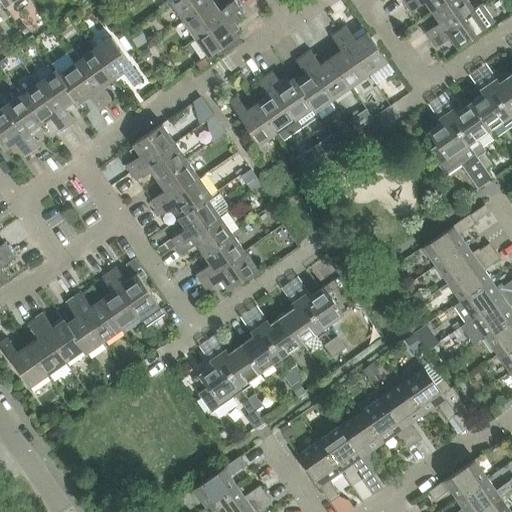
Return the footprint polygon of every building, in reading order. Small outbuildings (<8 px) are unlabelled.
[(183,20),(211,0),(174,0),(171,3),(183,20)] [(195,38),(239,8),(234,0),(220,10),(212,0),(211,0),(183,20),(195,38)] [(432,12),(449,0),(410,0),(405,4),(411,11),(425,2),(432,12)] [(430,39),(474,9),(467,0),(449,0),(432,12),(439,22),(425,32),(430,39)] [(449,37),(457,48),(494,22),(482,4),(474,9),(430,39),(435,47),(449,37)] [(239,28),(235,22),(244,16),(239,8),(195,38),(208,57),(238,36),(234,32),(239,28)] [(338,31),(368,74),(387,61),(366,32),(356,39),(346,25),(338,31)] [(139,29),(129,36),(137,48),(147,40),(139,29)] [(351,86),(368,74),(338,31),(331,36),(340,49),(330,57),(351,86)] [(93,49),(113,79),(123,72),(133,86),(141,80),(111,36),(93,49)] [(147,47),(139,53),(144,59),(152,54),(147,47)] [(103,86),(113,79),(93,49),(75,62),(105,105),(113,100),(103,86)] [(351,86),(330,57),(320,64),(310,50),(303,55),(333,98),(351,86)] [(315,111),(333,98),(303,55),(295,60),(305,74),(296,81),(293,77),(292,78),(315,111)] [(98,110),(105,105),(75,62),(58,73),(55,69),(54,70),(78,104),(88,96),(98,110)] [(162,87),(173,79),(165,68),(154,76),(162,87)] [(77,104),(78,104),(54,70),(37,82),(67,126),(75,120),(65,107),(74,100),(77,104)] [(272,71),(264,76),(301,128),(318,115),(315,111),(292,78),(282,85),(272,71)] [(511,75),(511,73),(499,82),(496,78),(487,84),(511,119),(511,75)] [(301,128),(264,76),(257,81),(267,95),(256,102),(277,132),(283,140),(301,128)] [(59,131),(67,126),(37,82),(20,94),(19,95),(39,125),(50,117),(59,131)] [(504,125),(511,119),(487,84),(479,90),(482,94),(469,102),(489,131),(502,122),(504,125)] [(19,95),(20,94),(14,85),(0,94),(0,103),(2,106),(1,107),(31,151),(39,145),(29,131),(39,125),(19,95)] [(277,132),(256,102),(246,109),(237,95),(228,101),(259,144),(277,132)] [(199,98),(196,100),(193,102),(206,120),(213,115),(201,97),(199,98)] [(477,139),(489,131),(469,102),(457,111),(455,107),(446,113),(486,168),(492,164),(484,152),(486,151),(477,139)] [(24,156),(31,151),(1,107),(0,107),(0,143),(4,149),(14,142),(24,156)] [(492,178),(486,168),(446,113),(438,119),(440,123),(428,131),(437,145),(428,151),(446,176),(461,165),(478,188),(485,183),(492,178)] [(131,172),(174,142),(174,141),(180,137),(168,119),(162,124),(161,124),(132,144),(139,155),(125,165),(131,172)] [(156,180),(186,159),(174,142),(131,172),(136,180),(149,170),(156,180)] [(314,150),(319,156),(319,157),(328,150),(327,150),(323,144),(314,150)] [(305,152),(296,158),(302,167),(303,168),(312,162),(311,161),(305,152)] [(155,207),(199,177),(186,159),(156,180),(164,191),(150,200),(155,207)] [(241,174),(249,168),(245,161),(236,167),(241,174)] [(177,218),(211,195),(199,177),(155,207),(161,215),(174,206),(181,215),(177,217),(177,218)] [(176,246),(219,215),(208,199),(212,196),(211,195),(177,218),(185,229),(171,238),(176,246)] [(475,223),(469,214),(459,221),(465,230),(475,223)] [(202,254),(232,233),(219,215),(176,246),(181,253),(195,244),(202,254)] [(436,265),(466,244),(453,225),(422,246),(436,265)] [(200,281),(244,251),(232,233),(202,254),(209,264),(195,274),(200,281)] [(0,256),(9,250),(4,242),(0,245),(0,256)] [(479,261),(484,257),(494,251),(489,243),(473,254),(466,244),(436,265),(448,283),(479,261)] [(0,256),(0,283),(8,278),(0,267),(14,258),(9,250),(0,256)] [(244,251),(200,281),(206,289),(219,279),(227,290),(257,269),(244,251)] [(500,258),(494,251),(484,257),(490,265),(500,258)] [(131,272),(139,266),(135,260),(127,266),(131,272)] [(448,283),(460,300),(491,279),(479,261),(448,283)] [(164,312),(157,303),(137,273),(126,281),(116,267),(108,272),(139,316),(140,315),(147,324),(164,312)] [(121,328),(139,316),(108,272),(101,277),(111,291),(100,298),(121,328)] [(472,318),(511,290),(511,279),(498,289),(491,279),(460,300),(472,318)] [(300,297),(324,333),(333,327),(330,323),(343,314),(324,286),(311,295),(308,291),(300,297)] [(511,290),(472,318),(462,325),(474,343),(485,336),(511,316),(511,309),(509,304),(511,302),(511,290)] [(419,291),(411,296),(416,305),(424,299),(419,291)] [(121,328),(100,298),(90,306),(80,292),(73,297),(103,340),(121,328)] [(86,353),(103,340),(73,297),(66,302),(75,316),(66,322),(64,318),(62,319),(86,353)] [(316,339),(324,333),(300,297),(291,303),(294,307),(281,315),(301,343),(313,335),(316,339)] [(86,353),(62,319),(52,326),(42,313),(35,318),(65,361),(82,350),(85,353),(86,353)] [(289,352),(301,343),(281,315),(269,324),(267,320),(258,326),(283,361),(292,355),(289,352)] [(511,342),(511,316),(485,336),(497,353),(511,342)] [(47,374),(65,361),(35,318),(28,323),(37,337),(27,344),(47,374)] [(274,367),(283,361),(258,326),(250,332),(252,336),(240,344),(260,372),(272,364),(274,367)] [(432,334),(421,341),(427,349),(437,342),(432,334)] [(414,335),(406,341),(413,352),(422,346),(414,335)] [(330,341),(338,352),(344,348),(336,336),(330,341)] [(47,374),(27,344),(16,351),(6,338),(0,342),(0,345),(29,387),(47,374)] [(332,357),(338,352),(330,341),(324,345),(332,357)] [(511,369),(511,342),(497,353),(509,371),(511,369)] [(248,381),(260,372),(240,344),(228,352),(225,349),(217,355),(242,390),(250,384),(248,381)] [(150,354),(147,349),(139,354),(143,359),(150,354)] [(233,396),(242,390),(217,355),(208,361),(211,365),(198,373),(218,401),(230,392),(233,396)] [(441,355),(434,360),(439,367),(446,363),(441,355)] [(122,364),(127,371),(134,366),(129,359),(122,364)] [(372,364),(363,371),(370,380),(379,373),(372,364)] [(289,370),(297,381),(303,376),(295,365),(289,370)] [(401,382),(423,413),(436,404),(447,419),(456,414),(466,406),(464,403),(467,401),(463,394),(460,397),(452,386),(450,387),(444,377),(435,383),(423,367),(401,382)] [(290,385),(297,381),(289,370),(282,374),(290,385)] [(410,422),(423,413),(401,382),(381,397),(413,443),(421,437),(410,422)] [(291,387),(298,397),(302,394),(305,392),(298,383),(291,387)] [(247,398),(255,410),(262,405),(254,394),(247,398)] [(405,448),(413,443),(381,397),(360,411),(382,442),(395,433),(405,448)] [(249,414),(255,410),(247,398),(241,403),(249,414)] [(249,414),(246,417),(253,427),(254,428),(260,423),(263,421),(255,410),(249,414)] [(369,451),(382,442),(360,411),(340,425),(372,471),(379,466),(369,451)] [(280,428),(286,438),(293,433),(287,424),(280,428)] [(364,477),(372,471),(340,425),(319,440),(340,470),(353,461),(364,477)] [(327,479),(340,470),(319,440),(297,455),(330,501),(338,495),(327,479)] [(206,507),(237,485),(230,475),(245,464),(239,456),(193,488),(206,507)] [(456,499),(487,478),(474,459),(428,491),(434,500),(450,489),(456,499)] [(475,511),(511,487),(507,482),(496,490),(487,478),(456,499),(464,509),(459,511),(475,511)] [(209,511),(236,511),(249,503),(237,485),(206,507),(209,511)] [(260,485),(251,491),(256,498),(265,492),(260,485)] [(510,511),(500,497),(511,488),(511,487),(475,511),(510,511)] [(265,492),(256,498),(261,506),(270,500),(265,492)] [(255,511),(249,503),(236,511),(255,511)]
